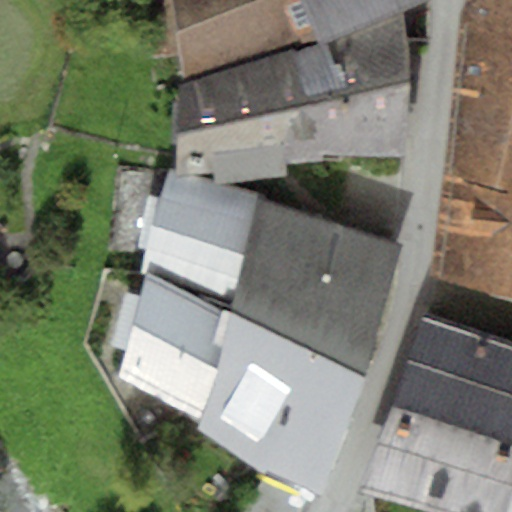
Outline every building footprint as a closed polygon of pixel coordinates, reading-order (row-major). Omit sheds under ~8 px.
[(181,54),(170,0),(146,0),(150,55),(181,54)] [(317,37),(300,0),(170,0),(181,54),(185,76),(317,37)] [(300,0),(317,37),(425,0),(300,0)] [(511,0),(466,0),(462,18),(447,161),(511,173),(511,0)] [(412,152),(404,14),(296,51),(307,161),(412,152)] [(177,84),(177,169),(215,167),(286,161),(307,161),(296,51),(177,84)] [(286,161),(215,167),(216,180),(287,174),(286,161)] [(511,296),(511,174),(447,161),(434,275),(511,296)] [(231,298),(258,198),(168,170),(146,263),(231,298)] [(398,244),(258,198),(231,298),(228,309),(364,374),(398,244)] [(126,349),(119,373),(200,419),(228,309),(146,274),(141,295),(123,290),(108,343),(126,349)] [(364,374),(228,309),(200,419),(198,428),(321,496),(364,374)] [(511,346),(421,316),(359,490),(433,511),(505,511),(511,490),(511,346)]
